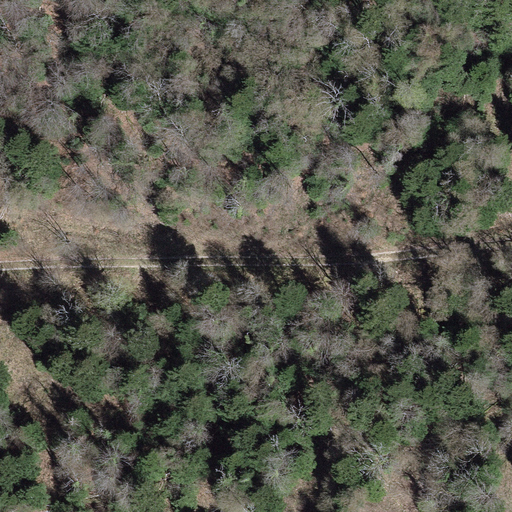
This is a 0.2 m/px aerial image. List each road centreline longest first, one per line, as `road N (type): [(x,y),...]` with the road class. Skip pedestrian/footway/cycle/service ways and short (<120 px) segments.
road 1 (track): [(0,276),(384,265),(511,246)]
road 2 (track): [(207,267),(0,222)]
